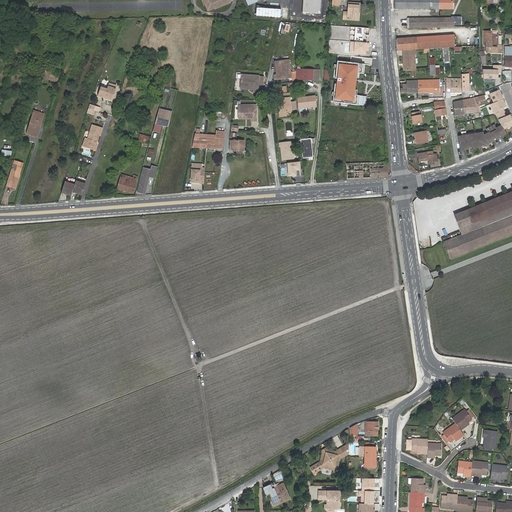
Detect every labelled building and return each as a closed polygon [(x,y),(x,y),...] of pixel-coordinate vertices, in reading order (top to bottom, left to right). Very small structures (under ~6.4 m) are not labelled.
[(201,0),(203,4),(205,4),(207,10),(214,8),(215,8),(228,4),(229,2),(231,1),(230,0),(201,0)] [(322,0),(302,0),(302,13),(321,14),(322,0)] [(394,0),(395,9),(453,10),(452,0),(394,0)] [(357,12),(359,12),(360,4),(348,3),(348,12),(344,12),(343,19),(356,20),(357,12)] [(289,7),(257,6),(256,15),(289,17),(289,7)] [(453,27),(453,18),(409,19),(409,28),(453,27)] [(285,27),(281,26),(280,35),(285,36),(285,32),(289,33),(290,26),(285,25),(285,27)] [(491,32),(484,32),(484,46),(486,45),(486,53),(502,53),(502,46),(498,46),(498,43),(496,43),(496,36),(491,35),(491,32)] [(397,50),(454,46),(453,35),(397,39),(397,50)] [(369,43),(350,41),(349,53),(366,55),(366,51),(368,51),(369,43)] [(415,54),(415,50),(404,51),(404,55),(403,55),(404,71),(415,70),(414,55),(415,54)] [(288,60),(278,62),(276,65),(277,71),(275,71),(276,75),(274,76),(274,80),(291,78),(288,60)] [(341,61),(336,61),(331,103),(365,108),(367,97),(353,95),(355,81),(356,73),(363,74),(365,64),(341,61)] [(493,70),(482,70),(483,78),(497,79),(497,73),(501,73),(502,65),(494,65),(493,70)] [(144,69),(144,68),(141,66),(137,75),(146,79),(149,71),(144,69)] [(296,79),(319,80),(319,70),(300,70),(296,69),(296,75),(296,76),(296,79)] [(511,71),(502,70),(502,81),(511,82),(511,71)] [(258,76),(241,75),(240,85),(242,88),(248,88),(248,90),(253,90),(253,92),(257,93),(258,85),(258,76)] [(446,80),(446,92),(460,92),(460,79),(454,79),(454,77),(446,77),(446,79),(446,80)] [(432,92),(446,92),(446,80),(446,79),(432,80),(432,92)] [(417,80),(407,81),(407,84),(408,88),(403,88),(400,88),(400,93),(417,93),(417,80)] [(432,80),(417,80),(417,93),(432,92),(432,80)] [(116,86),(108,84),(107,90),(100,88),(97,96),(111,101),(116,86)] [(287,93),(286,86),(279,87),(280,94),(278,94),(279,104),(278,104),(278,108),(280,108),(280,112),(279,112),(279,117),(293,116),(292,110),(297,110),(296,101),(291,102),(290,93),(287,93)] [(498,91),(491,95),(494,103),(491,105),(495,114),(503,130),(511,126),(511,118),(510,115),(507,117),(503,108),(505,107),(498,91)] [(464,114),(480,111),(480,110),(479,101),(485,100),(484,95),(462,100),(464,114)] [(144,102),(145,96),(142,96),(139,111),(148,113),(150,103),(144,102)] [(297,98),(299,109),(306,108),(316,106),(315,100),(317,99),(316,97),(314,97),(314,96),(305,97),(297,98)] [(464,114),(462,100),(453,102),(454,115),(457,115),(464,114)] [(434,111),(435,116),(447,114),(444,102),(434,101),(434,111)] [(101,108),(90,104),(87,113),(94,115),(95,111),(99,112),(101,108)] [(257,104),(238,104),(238,120),(257,120),(257,104)] [(172,112),(159,108),(155,122),(168,125),(172,112)] [(34,111),(33,113),(41,116),(38,126),(40,127),(44,114),(34,111)] [(411,117),(413,124),(422,123),(420,115),(419,112),(411,113),(412,117),(411,117)] [(41,116),(33,113),(27,133),(37,137),(40,127),(38,126),(41,116)] [(490,127),(495,136),(498,134),(501,134),(505,132),(503,130),(499,123),(495,126),(493,122),(489,125),(490,127)] [(102,128),(92,125),(88,139),(85,138),(82,147),(95,151),(97,145),(95,145),(99,135),(100,135),(102,128)] [(492,138),(495,136),(490,127),(489,125),(484,128),(486,131),(482,134),(487,143),(491,140),(492,138)] [(193,147),(200,147),(206,148),(207,135),(199,135),(200,128),(197,128),(193,147)] [(215,136),(207,135),(206,148),(222,149),(224,132),(216,131),(215,136)] [(414,133),(416,144),(427,142),(426,131),(414,133)] [(482,134),(482,131),(474,133),(476,147),(480,146),(480,145),(488,143),(487,143),(482,134)] [(134,132),(132,138),(148,143),(150,137),(134,132)] [(474,133),(466,135),(468,148),(472,147),(472,149),(476,147),(474,133)] [(468,148),(466,135),(458,137),(460,152),(464,151),(464,149),(468,148)] [(301,145),(302,159),(313,157),(311,143),(315,143),(314,138),(300,140),(301,145)] [(230,141),(229,150),(243,151),(243,141),(230,141)] [(292,141),(279,143),(281,161),(294,160),(292,141)] [(417,153),(419,162),(428,160),(428,163),(437,162),(436,154),(427,155),(427,152),(417,153)] [(319,158),(317,175),(332,177),(332,167),(326,167),(327,154),(323,153),(322,159),(319,158)] [(19,162),(14,161),(7,183),(11,185),(10,187),(15,188),(19,176),(17,175),(16,175),(17,173),(18,173),(20,167),(18,167),(19,162)] [(387,177),(387,162),(346,163),(347,179),(387,177)] [(299,163),(286,164),(287,178),(300,177),(299,163)] [(150,169),(143,168),(136,192),(145,194),(149,177),(154,178),(157,167),(151,166),(150,169)] [(201,168),(192,168),(191,182),(203,183),(204,169),(201,168)] [(121,175),(117,188),(132,193),(138,176),(133,175),(132,178),(121,175)] [(74,184),(65,180),(61,193),(70,196),(72,192),(74,184)] [(85,183),(76,180),(74,184),(72,192),(81,195),(85,183)] [(497,184),(488,187),(490,194),(500,190),(497,184)] [(471,225),(473,224),(476,231),(443,245),(450,262),(511,235),(511,186),(510,187),(511,192),(466,210),(471,225)] [(465,409),(453,418),(456,423),(461,429),(467,425),(466,423),(468,421),(472,418),(465,409)] [(366,436),(378,436),(378,432),(379,422),(367,422),(366,436)] [(458,439),(465,434),(461,429),(456,423),(444,433),(445,434),(450,441),(451,442),(455,439),(457,438),(458,439)] [(484,438),(485,438),(487,438),(486,443),(485,443),(484,448),(493,449),(493,445),(497,445),(498,431),(484,430),(484,438)] [(445,434),(441,436),(447,443),(450,441),(445,434)] [(419,453),(427,454),(428,443),(428,440),(412,439),(412,451),(417,451),(419,451),(419,453)] [(427,454),(427,458),(435,458),(435,454),(435,453),(437,453),(437,454),(441,455),(442,444),(428,443),(427,454)] [(374,444),(368,444),(368,447),(365,447),(360,447),(360,457),(365,457),(376,457),(376,447),(375,447),(374,444)] [(348,453),(344,447),(335,453),(328,450),(324,452),(322,463),(317,465),(320,470),(324,467),(334,469),(339,467),(339,459),(348,453)] [(376,457),(365,457),(365,467),(376,467),(376,457)] [(464,476),(472,476),(472,475),(473,463),(458,461),(457,472),(463,473),(463,472),(465,472),(464,473),(464,476)] [(473,463),(472,475),(480,476),(481,474),(483,474),(488,474),(489,463),(474,461),(473,463)] [(493,464),(492,478),(500,479),(500,477),(502,477),(508,478),(509,466),(493,464)] [(374,479),(361,478),(361,491),(374,491),(374,479)] [(412,478),(411,492),(424,492),(425,485),(422,485),(421,484),(421,483),(422,483),(423,478),(412,478)] [(271,484),(264,487),(267,494),(271,493),(275,504),(290,498),(283,484),(277,486),(278,488),(275,489),(274,488),(273,488),(271,484)] [(361,491),(358,491),(358,497),(361,497),(360,504),(364,504),(373,504),(374,491),(361,491)] [(319,492),(319,497),(327,497),(327,500),(328,502),(327,503),(327,506),(327,507),(329,510),(334,509),(339,509),(339,507),(340,506),(340,504),(339,502),(339,492),(319,492)] [(411,492),(410,492),(409,508),(421,508),(421,503),(421,500),(423,500),(424,492),(411,492)] [(459,496),(459,495),(451,494),(451,497),(448,497),(443,496),(442,508),(458,509),(459,496)] [(467,497),(459,496),(458,509),(458,511),(474,511),(475,500),(469,499),(467,499),(467,497)] [(479,497),(478,511),(485,511),(493,511),(494,501),(489,500),(487,500),(487,498),(479,497)] [(501,511),(511,511),(511,501),(510,501),(510,504),(507,503),(502,503),(501,511)]
